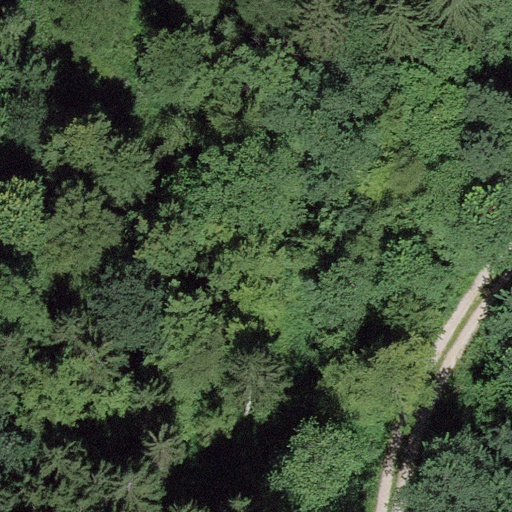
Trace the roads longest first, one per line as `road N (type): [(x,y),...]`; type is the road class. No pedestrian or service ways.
road 1 (track): [(346,511),(211,191),(129,110),(52,0)]
road 2 (track): [(396,511),(425,391),(511,260)]
